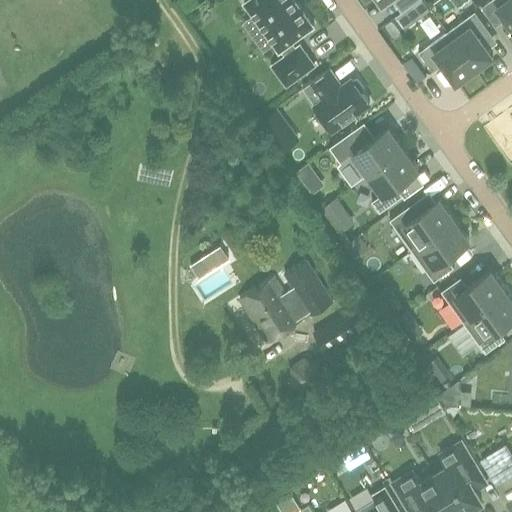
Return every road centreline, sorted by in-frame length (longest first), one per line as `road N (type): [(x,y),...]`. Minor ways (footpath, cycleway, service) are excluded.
road 1 (residential): [(440,136),(343,0)]
road 2 (residential): [(511,234),(440,136)]
